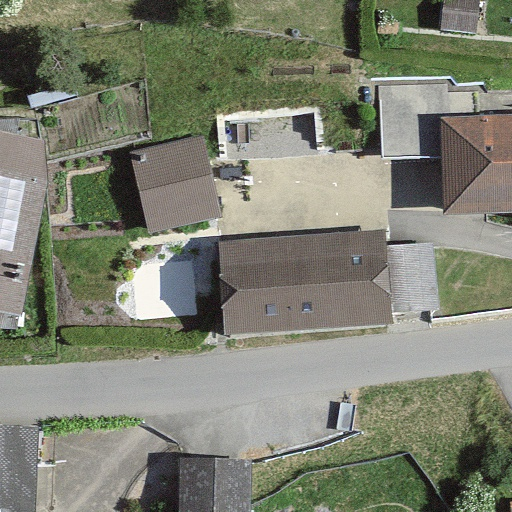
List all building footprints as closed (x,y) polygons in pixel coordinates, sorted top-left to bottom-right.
[(511,223),(511,124),(439,128),(444,227),(511,223)] [(213,222),(196,146),(127,161),(145,238),(213,222)] [(0,325),(14,328),(43,155),(0,148),(0,325)] [(387,336),(380,247),(214,259),(220,348),(387,336)] [(29,511),(33,443),(0,441),(0,511),(29,511)] [(240,511),(241,475),(177,474),(176,511),(240,511)]
